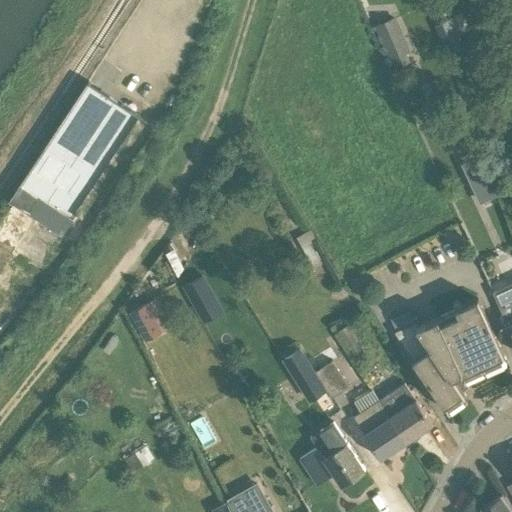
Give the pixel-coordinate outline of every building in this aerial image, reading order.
[(396,15),(379,22),(392,57),(409,50),(396,15)] [(435,26),(448,56),(464,49),(452,19),(435,26)] [(407,53),(390,61),(394,68),(410,61),(407,53)] [(139,115),(89,82),(88,81),(10,200),(14,203),(44,223),(44,224),(62,236),(74,218),(72,216),(139,115)] [(480,156),(462,164),(480,203),(498,195),(480,156)] [(324,265),(311,243),(316,239),(310,229),(296,237),(315,270),(324,265)] [(146,339),(170,326),(155,298),(131,311),(146,339)] [(437,318),(435,319),(419,326),(416,321),(414,322),(396,330),(395,331),(446,406),(447,405),(446,404),(453,399),(458,407),(468,399),(454,377),(463,373),(466,381),(478,376),(474,368),(482,364),(486,372),(498,367),(494,359),(503,355),(503,356),(505,356),(478,298),(457,308),(459,314),(441,322),(439,317),(437,317),(437,318)] [(390,318),(396,330),(414,322),(408,310),(390,318)] [(350,347),(359,340),(351,327),(350,324),(339,331),(350,347)] [(326,388),(300,347),(283,358),(309,399),(326,388)] [(332,395),(349,385),(333,359),(316,369),(326,385),(332,395)] [(379,399),(406,441),(433,423),(417,398),(416,398),(405,382),(395,389),(379,399)] [(381,458),(406,441),(379,399),(364,408),(354,415),(365,431),(364,432),(381,458)] [(318,484),(334,473),(342,484),(343,484),(341,482),(352,474),(354,476),(366,469),(334,421),(321,430),(326,437),(315,445),(317,447),(300,458),(318,484)] [(135,452),(144,465),(156,458),(147,444),(135,452)] [(511,511),(511,507),(502,494),(489,502),(484,511),(511,511)] [(251,511),(249,508),(243,511),(239,503),(232,507),(234,511),(251,511)]
